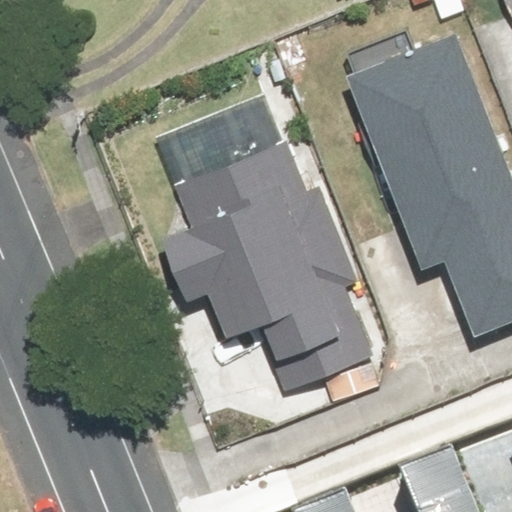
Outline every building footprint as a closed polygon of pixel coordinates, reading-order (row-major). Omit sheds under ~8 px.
[(511,0),(501,0),(511,34),(511,0)] [(511,149),(459,21),(348,66),(457,334),(511,311),(511,149)] [(293,141),(179,179),(265,428),(378,389),(293,141)] [(409,460),(427,511),(481,511),(456,443),(409,460)] [(305,505),(308,511),(361,511),(353,487),(305,505)]
